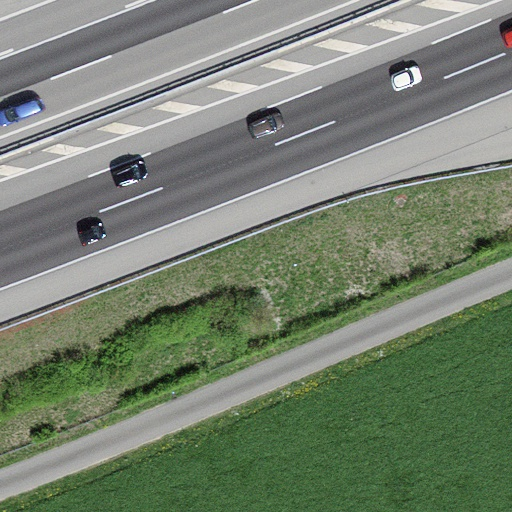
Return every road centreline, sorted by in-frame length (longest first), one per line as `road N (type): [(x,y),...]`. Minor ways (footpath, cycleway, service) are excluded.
road 1 (motorway): [(0,231),(511,43)]
road 2 (motorway): [(252,0),(0,97)]
